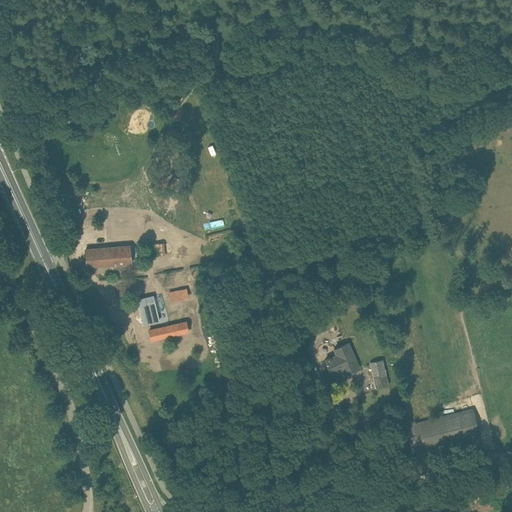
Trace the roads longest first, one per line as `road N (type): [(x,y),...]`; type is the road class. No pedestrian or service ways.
road 1 (primary): [(156,511),(0,165)]
road 2 (unclassified): [(180,511),(511,456)]
road 3 (unclassified): [(86,511),(64,390),(0,271)]
